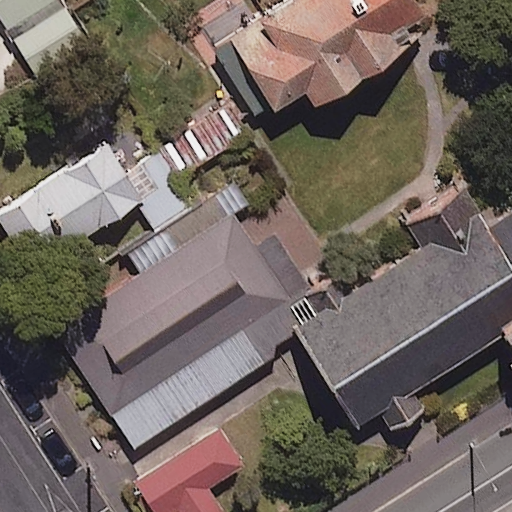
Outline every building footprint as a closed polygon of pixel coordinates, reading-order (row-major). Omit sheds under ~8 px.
[(84,40),(58,0),(0,0),(0,19),(33,72),(84,40)] [(410,0),(290,0),(228,39),(276,115),(305,96),(314,109),(432,35),(410,0)] [(246,133),(227,104),(125,171),(105,141),(0,209),(0,223),(32,272),(138,202),(156,230),(191,206),(174,180),(246,133)] [(511,202),(485,219),(459,178),(400,214),(415,238),(343,282),(333,265),(300,286),(311,303),(288,317),(350,418),(373,404),(384,423),(420,401),(408,382),(494,329),(510,356),(511,354),(511,202)] [(242,463),(215,425),(130,486),(148,511),(227,511),(209,487),(242,463)]
